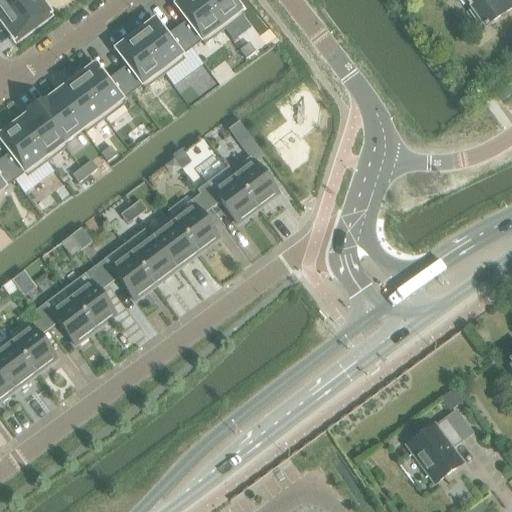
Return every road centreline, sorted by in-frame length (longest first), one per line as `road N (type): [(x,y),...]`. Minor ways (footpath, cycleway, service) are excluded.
road 1 (residential): [(0,468),(314,247),(353,229)]
road 2 (secondary): [(165,511),(413,328)]
road 3 (secondary): [(377,314),(214,436),(146,511)]
road 4 (residential): [(379,158),(371,115),(293,0)]
road 5 (residential): [(123,0),(5,88)]
road 6 (residential): [(511,137),(477,159),(437,165),(379,158)]
road 7 (secondary): [(511,226),(405,294)]
road 8 (secondary): [(413,328),(511,256)]
